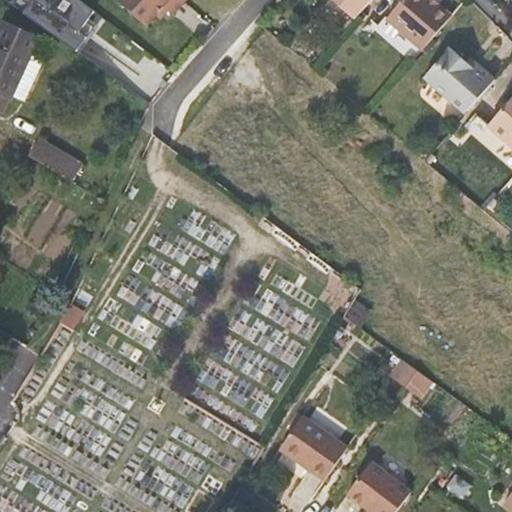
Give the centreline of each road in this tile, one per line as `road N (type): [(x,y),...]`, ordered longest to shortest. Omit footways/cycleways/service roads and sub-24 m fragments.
road 1 (track): [(172,178),(0,461)]
road 2 (track): [(168,106),(162,171),(334,291)]
road 3 (track): [(256,241),(167,388)]
road 4 (track): [(13,428),(147,511)]
road 5 (residential): [(256,0),(168,106)]
